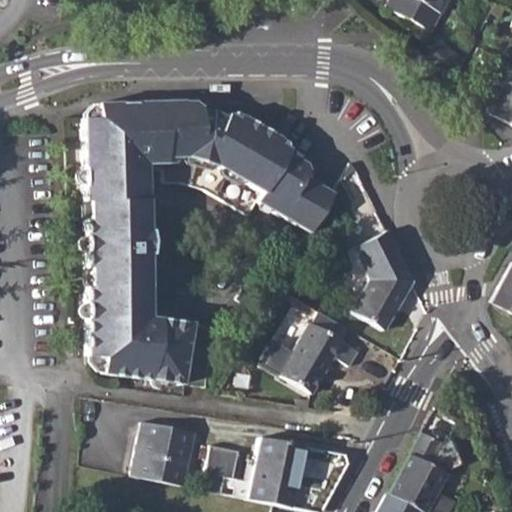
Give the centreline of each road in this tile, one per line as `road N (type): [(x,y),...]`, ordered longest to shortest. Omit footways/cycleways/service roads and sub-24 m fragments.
road 1 (tertiary): [(363,71),(231,60),(83,66),(0,90)]
road 2 (residential): [(353,511),(464,318)]
road 3 (tertiary): [(464,161),(381,78),(363,71)]
road 4 (tertiary): [(363,71),(399,132),(417,186)]
